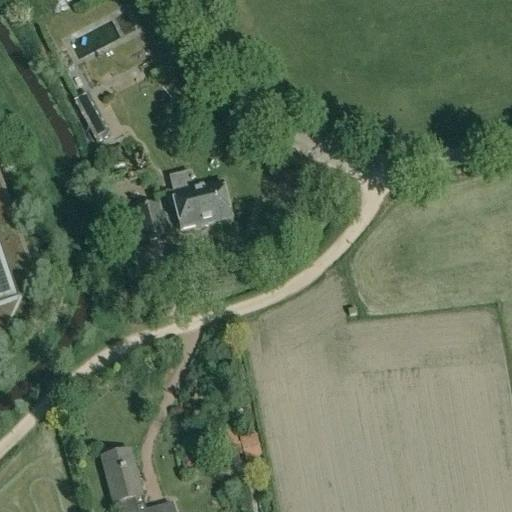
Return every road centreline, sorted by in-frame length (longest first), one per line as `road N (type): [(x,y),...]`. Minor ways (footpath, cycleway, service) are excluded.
road 1 (unclassified): [(380,172),(347,231),(293,281),(133,344),(69,385),(0,451)]
road 2 (unclassified): [(380,172),(304,147),(268,117),(186,0)]
road 3 (unclassified): [(511,143),(380,172)]
